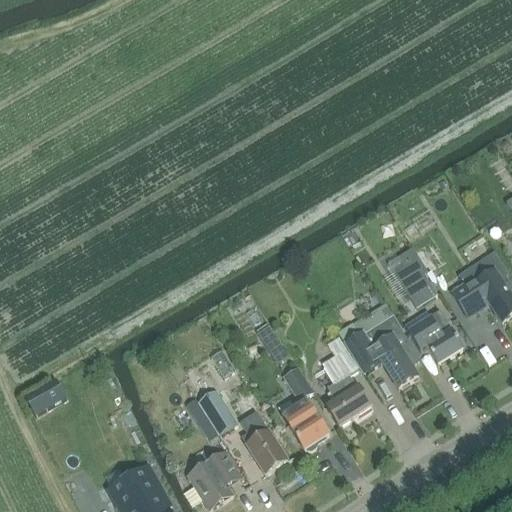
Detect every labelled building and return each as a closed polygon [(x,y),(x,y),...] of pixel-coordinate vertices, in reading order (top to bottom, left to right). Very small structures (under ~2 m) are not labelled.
[(495,275),(490,279),(476,288),(468,293),(465,289),(451,298),(464,319),(487,304),(503,328),(511,321),(511,286),(506,291),(495,275)] [(416,311),(439,298),(425,277),(404,291),(416,311)] [(432,323),(409,337),(421,355),(428,351),(439,369),(464,353),(440,315),(431,321),(432,323)] [(356,344),(347,350),(360,370),(379,359),(399,393),(419,381),(413,371),(421,366),(403,337),(404,336),(394,320),(356,343),(356,344)] [(361,374),(347,353),(339,341),(328,348),(336,360),(324,368),(322,369),(336,389),(328,393),(330,397),(331,397),(337,405),(327,412),(340,432),(373,411),(360,391),(358,392),(350,381),(361,374)] [(298,403),(280,415),(292,435),(292,434),(305,454),(307,453),(308,455),(311,455),(317,452),(317,449),(316,447),(330,439),(317,418),(316,419),(306,401),(314,396),(303,380),(299,373),(285,382),(289,389),(298,403)] [(57,383),(25,402),(30,411),(35,420),(68,402),(63,392),(57,383)] [(216,395),(199,406),(221,440),(238,429),(216,395)] [(209,442),(219,436),(209,420),(206,416),(196,422),(209,442)] [(257,416),(241,427),(248,438),(242,442),(248,450),(247,451),(266,479),(288,465),(257,416)] [(226,458),(210,467),(189,481),(195,491),(185,498),(194,511),(204,505),(208,511),(215,511),(234,500),(221,480),(235,471),(226,458)] [(113,491),(125,484),(120,475),(108,483),(113,491)] [(116,496),(125,511),(171,511),(172,511),(162,493),(161,494),(151,477),(116,496)]
